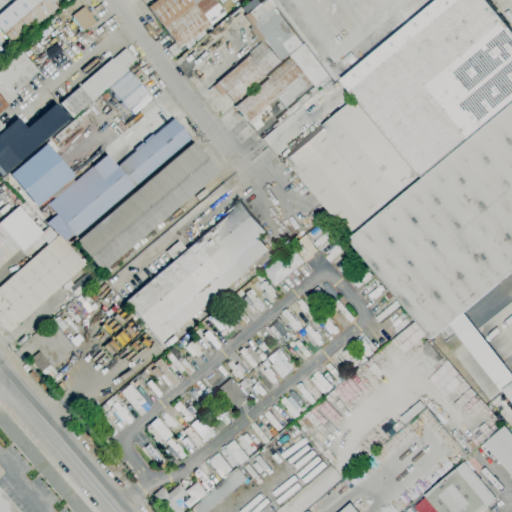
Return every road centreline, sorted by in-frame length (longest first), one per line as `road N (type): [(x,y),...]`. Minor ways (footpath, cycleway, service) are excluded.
road 1 (residential): [(115,0),(243,167)]
road 2 (tertiary): [(0,380),(115,511)]
